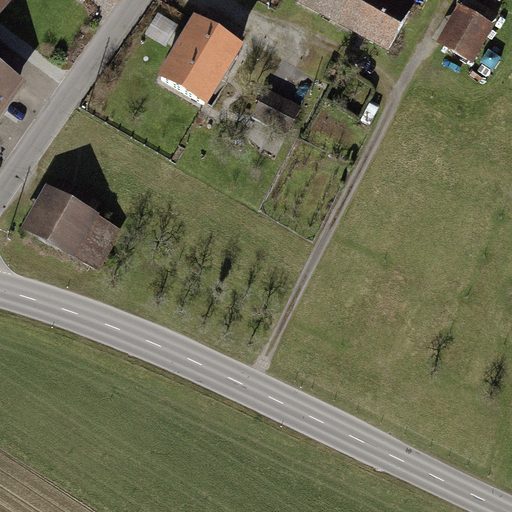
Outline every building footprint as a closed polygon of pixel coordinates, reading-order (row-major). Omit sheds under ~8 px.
[(0,18),(14,0),(0,0),(0,112),(21,86),(0,69),(0,18)] [(289,0),(286,8),(379,56),(404,9),(387,0),(289,0)] [(489,28),(453,8),(431,47),(468,67),(489,28)] [(245,50),(197,23),(160,88),(208,115),(245,50)] [(300,109),(267,92),(255,115),(288,132),(300,109)] [(120,236),(40,191),(16,236),(96,280),(120,236)]
